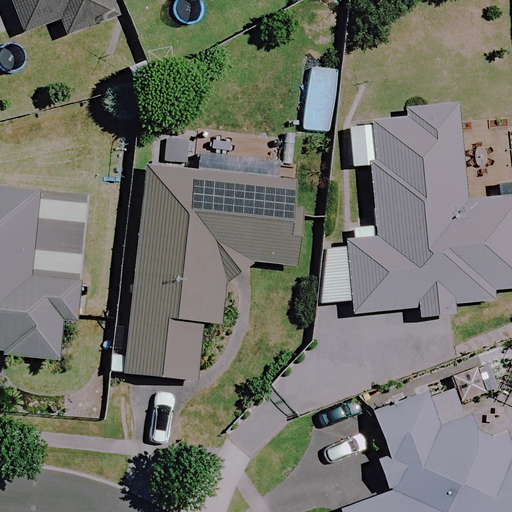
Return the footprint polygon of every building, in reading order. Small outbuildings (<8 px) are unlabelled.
[(117,19),(110,0),(12,0),(25,34),(61,21),(67,37),(117,19)] [(511,201),(466,204),(462,108),(409,111),(409,122),(348,125),(350,169),(374,168),(377,247),(320,249),(323,316),(492,308),(491,291),(511,290),(511,201)] [(303,186),(151,169),(128,376),(199,384),(206,325),(226,327),(231,280),(253,263),(294,268),(303,186)] [(38,195),(0,190),(0,353),(61,360),(65,320),(76,321),(88,206),(38,201),(38,195)] [(376,415),(391,457),(376,463),(388,498),(348,511),(511,511),(511,448),(507,434),(480,443),(471,419),(438,431),(426,397),(376,415)]
